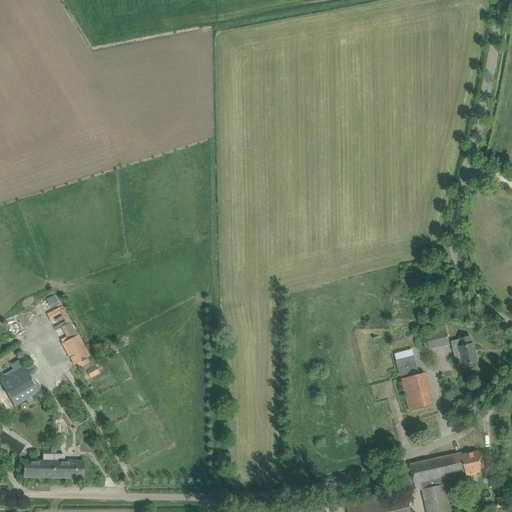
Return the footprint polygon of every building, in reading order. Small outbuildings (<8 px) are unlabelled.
[(67,337),(61,340),(62,343),(74,364),(76,363),(83,359),(87,357),(90,356),(89,355),(78,335),(70,322),(67,324),(61,327),(67,337)] [(449,344),(446,330),(427,335),(430,348),(449,344)] [(472,344),(470,336),(460,339),(452,341),(454,352),(461,350),(465,365),(477,362),(477,360),(479,360),(478,354),(476,355),(473,344),(472,344)] [(441,371),(454,369),(450,346),(437,348),(441,371)] [(416,355),(397,360),(401,376),(420,371),(416,355)] [(5,377),(0,380),(0,381),(15,406),(31,397),(40,391),(24,366),(15,371),(5,377)] [(94,366),(87,371),(91,377),(99,373),(94,366)] [(450,511),(443,477),(476,470),(476,472),(485,470),(481,451),(463,455),(462,453),(410,464),(414,483),(421,482),(422,489),(426,511),(450,511)] [(43,460),(24,460),(23,477),(48,478),(61,478),(84,478),(84,461),(74,461),(69,461),(65,461),(65,455),(54,455),(43,455),(43,460)] [(375,499),(348,505),(348,511),(410,511),(409,502),(407,492),(386,497),(385,493),(374,495),(375,499)] [(511,511),(511,498),(498,498),(497,507),(501,507),(501,511),(511,511)]
